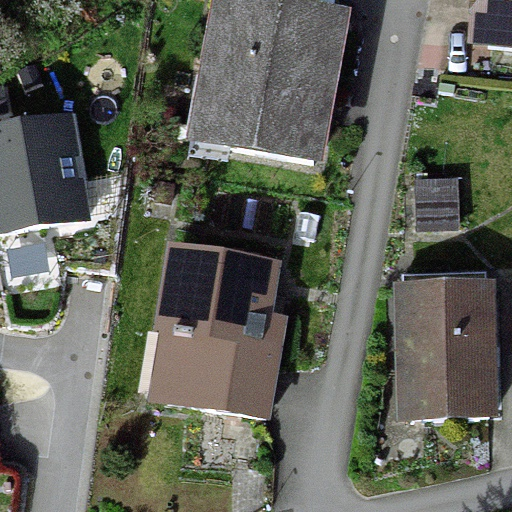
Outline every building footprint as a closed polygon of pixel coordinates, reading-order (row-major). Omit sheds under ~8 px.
[(208,145),(312,163),(338,21),(225,0),(224,0),(210,76),(220,78),(208,145)] [(511,0),(483,0),(480,35),(511,38),(511,0)] [(67,122),(0,133),(0,236),(84,222),(67,122)] [(416,186),(416,226),(457,225),(456,185),(416,186)] [(178,336),(166,405),(266,421),(278,347),(263,344),(276,268),(177,251),(163,334),(178,336)] [(421,383),(422,421),(489,419),(485,287),(402,290),(404,383),(421,383)]
